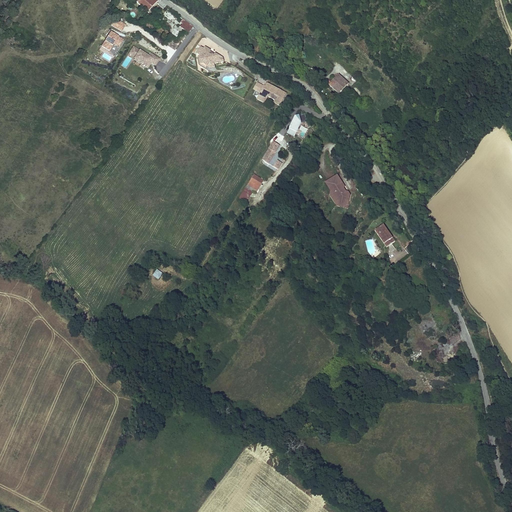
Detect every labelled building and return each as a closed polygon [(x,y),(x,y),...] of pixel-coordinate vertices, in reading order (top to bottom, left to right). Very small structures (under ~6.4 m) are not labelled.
[(134,0),(148,12),(157,2),(155,0),(134,0)] [(166,11),(164,15),(179,25),(180,23),(182,25),(180,27),(188,33),(193,27),(183,19),(182,21),(166,11)] [(114,28),(122,32),(125,24),(117,20),(114,28)] [(174,28),(171,33),(176,38),(180,33),(174,28)] [(110,32),(101,48),(115,56),(124,40),(110,32)] [(126,69),(132,60),(148,70),(151,64),(155,67),(160,58),(150,52),(149,55),(132,46),(121,66),(126,69)] [(224,62),(223,59),(215,54),(215,55),(214,56),(213,55),(211,56),(209,54),(210,52),(211,51),(205,48),(204,50),(201,48),(197,54),(200,56),(199,58),(201,65),(204,64),(204,65),(208,67),(210,64),(212,65),(214,65),(224,62)] [(348,84),(338,74),(333,80),(331,78),(327,82),(329,84),(329,85),(339,94),(348,84)] [(285,93),(267,83),(265,87),(263,86),(260,84),(257,91),(260,93),(259,95),(266,99),(267,97),(274,100),(273,102),(279,105),(285,93)] [(264,103),(266,99),(259,95),(257,99),(264,103)] [(286,134),(294,138),(303,120),(295,116),(286,134)] [(268,162),(276,148),(271,146),(263,160),(268,162)] [(276,161),(274,167),(280,170),(282,163),(276,161)] [(342,203),(348,204),(350,195),(348,192),(343,191),(342,189),(344,187),(337,176),(331,180),(333,182),(329,185),(334,193),(333,194),(335,198),(335,201),(337,205),(341,206),(342,203)] [(249,185),(257,191),(262,182),(254,177),(249,185)] [(347,208),(348,204),(342,203),(341,206),(337,205),(335,201),(335,198),(333,194),(334,193),(329,185),(333,182),(331,180),(326,183),(331,191),(330,195),(337,206),(347,208)] [(383,225),(375,231),(384,244),(389,241),(392,244),(395,241),(383,225)] [(156,270),(152,276),(158,279),(162,273),(156,270)]
